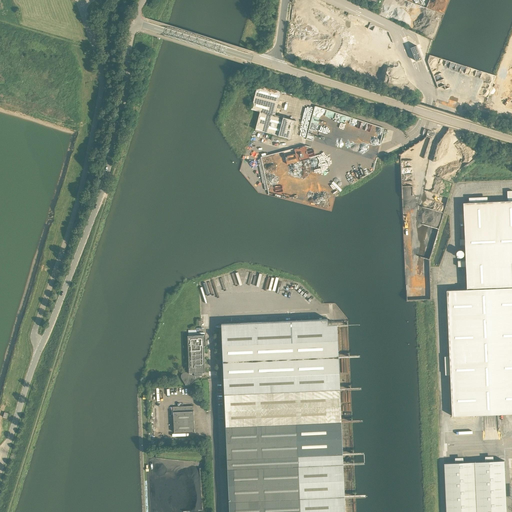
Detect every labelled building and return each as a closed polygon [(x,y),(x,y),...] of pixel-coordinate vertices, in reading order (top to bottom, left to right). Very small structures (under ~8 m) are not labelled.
[(411,48),(416,61),(421,59),(416,46),(411,48)] [(255,96),(276,102),(279,102),(281,92),(258,85),(255,96)] [(278,105),(275,105),(276,102),(255,96),(251,110),(260,112),(255,130),(291,139),(295,121),(296,121),(275,115),(278,105)] [(436,120),(438,113),(438,112),(439,111),(436,110),(434,110),(433,111),(431,119),(430,121),(433,122),(435,122),(436,121),(436,120)] [(447,291),(452,416),(511,413),(511,190),(507,191),(508,201),(463,203),(465,239),(460,240),(460,245),(465,245),(466,261),(458,261),(458,267),(466,266),(467,290),(447,291)] [(215,281),(218,291),(229,288),(226,280),(228,280),(226,275),(207,281),(208,284),(215,281)] [(222,324),(226,414),(229,511),(344,511),(337,324),(328,325),(327,319),(269,322),(269,321),(264,321),(264,322),(222,324)] [(205,335),(188,336),(189,373),(187,372),(185,372),(184,372),(183,373),(182,374),(181,375),(181,376),(181,378),(186,385),(187,385),(187,386),(189,386),(190,385),(191,385),(194,381),(196,380),(198,379),(200,378),(199,376),(203,376),(203,373),(205,373),(204,341),(206,341),(205,335)] [(173,407),(174,433),(195,432),(193,406),(173,407)] [(506,511),(504,461),(444,464),(446,511),(506,511)]
